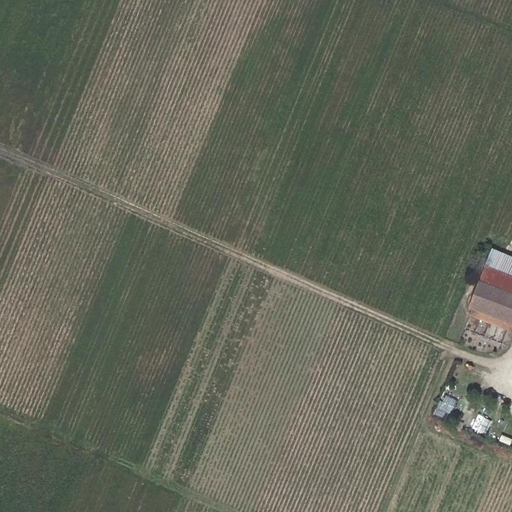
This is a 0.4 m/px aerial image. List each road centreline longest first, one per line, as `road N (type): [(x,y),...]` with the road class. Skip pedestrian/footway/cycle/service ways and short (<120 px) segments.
road 1 (track): [(505,374),(0,149)]
road 2 (track): [(0,410),(232,511)]
